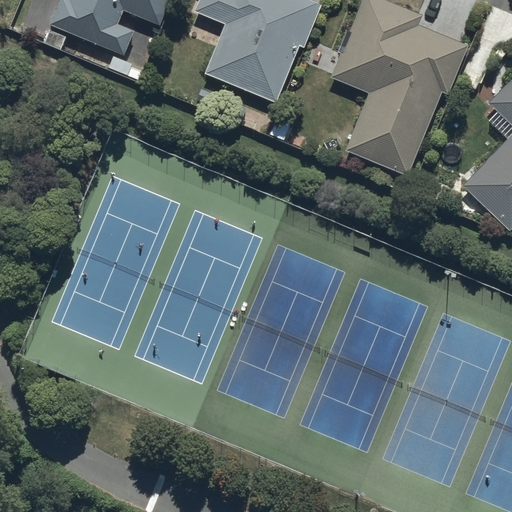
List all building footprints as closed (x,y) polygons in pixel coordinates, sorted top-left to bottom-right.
[(58,0),(50,21),(122,53),(132,29),(117,22),(123,7),(158,23),(168,0),(58,0)] [(198,0),(194,9),(223,21),(203,70),(274,100),(298,43),(303,45),(320,4),(309,0),(198,0)] [(332,74),(368,90),(344,147),(406,174),(442,90),(446,92),(466,44),(416,23),(420,14),(387,0),(361,0),(349,30),(345,28),(336,49),(342,52),(332,74)] [(167,85),(169,85),(171,86),(172,86),(174,86),(175,86),(177,86),(178,85),(180,85),(182,84),(183,84),(184,83),(186,82),(187,81),(188,79),(189,78),(190,77),(191,75),(191,74),(192,72),(192,71),(193,69),(193,67),(193,66),(193,64),(192,63),(192,61),(191,59),(190,58),(190,57),(189,55),(187,54),(186,53),(185,52),(184,51),(182,50),(181,49),(179,49),(178,49),(176,48),(174,48),(173,48),(171,48),(169,49),(168,49),(166,50),(165,51),(163,51),(162,52),(161,53),(160,55),(159,56),(158,57),(157,59),(156,60),(156,62),(155,63),(155,65),(155,67),(155,68),(155,70),(156,72),(156,73),(157,75),(157,76),(158,78),(159,79),(160,80),(161,81),(163,82),(164,83),(166,84),(167,85)] [(511,76),(488,101),(511,124),(511,128),(460,182),(508,228),(511,224),(511,76)]
